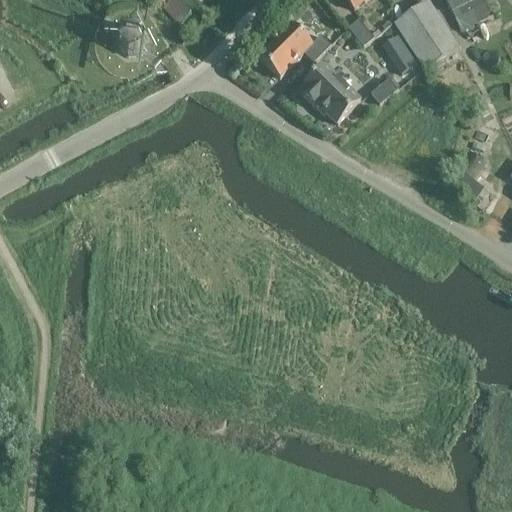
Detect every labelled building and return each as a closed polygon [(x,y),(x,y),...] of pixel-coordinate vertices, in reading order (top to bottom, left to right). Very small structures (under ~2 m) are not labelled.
[(172,0),(165,7),(163,9),(179,27),(191,16),(176,0),(172,0)] [(343,0),(354,13),(370,0),(343,0)] [(484,0),(443,0),(460,34),(494,18),(484,0)] [(428,3),(393,26),(425,75),(459,50),(428,3)] [(363,51),(374,42),(359,23),(348,32),(363,51)] [(117,37),(116,40),(116,44),(117,48),(119,52),(122,54),(125,56),(129,58),(132,58),(137,57),(141,55),(144,53),(146,49),(148,46),(148,41),(147,38),(146,34),(143,31),(140,28),(136,27),(133,26),(128,27),(124,28),(121,31),(118,34),(117,37)] [(291,27),(258,60),(279,81),(304,57),(313,66),(331,49),(320,39),(312,48),(291,27)] [(301,97),(316,112),(324,120),(327,117),(337,127),(360,104),(323,68),(317,74),(300,91),(304,94),(301,97)] [(389,82),(370,98),(379,109),(398,93),(389,82)] [(478,157),(464,177),(453,193),(486,216),(496,199),(475,185),(489,165),(478,157)]
